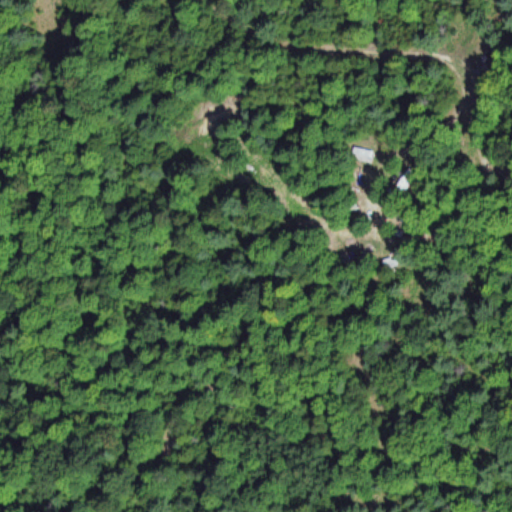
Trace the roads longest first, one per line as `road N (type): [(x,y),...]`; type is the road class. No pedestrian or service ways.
road 1 (track): [(209,0),(254,30),(305,45),(450,56),(475,128),(511,174)]
road 2 (track): [(467,88),(431,135),(383,168),(373,186),(375,214),(392,231),(439,225),(481,181),(490,155)]
